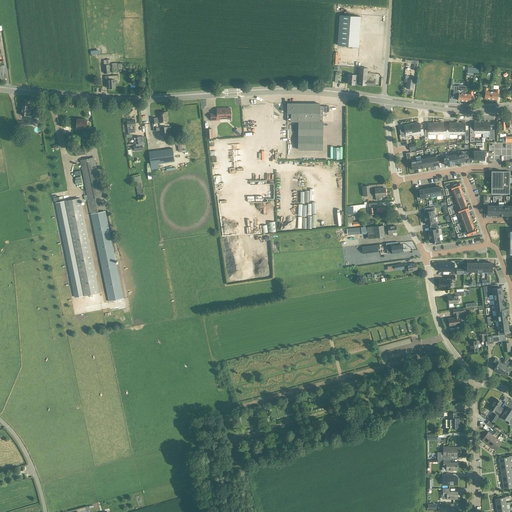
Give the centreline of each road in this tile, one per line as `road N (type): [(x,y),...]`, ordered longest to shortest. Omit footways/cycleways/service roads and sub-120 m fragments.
road 1 (tertiary): [(384,101),(291,91),(130,100),(0,90)]
road 2 (unknown): [(429,355),(241,406)]
road 3 (unknown): [(266,92),(272,117),(247,161),(245,217)]
road 4 (residential): [(472,511),(471,383)]
road 5 (tertiary): [(511,109),(384,101)]
